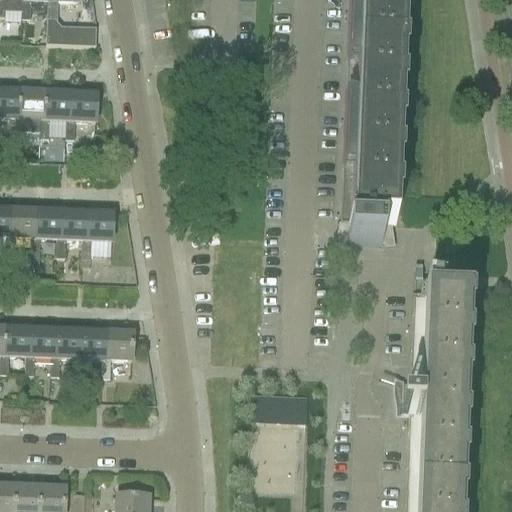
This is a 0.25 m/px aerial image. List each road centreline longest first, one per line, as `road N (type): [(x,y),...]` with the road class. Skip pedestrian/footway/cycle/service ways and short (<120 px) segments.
road 1 (unclassified): [(184,462),(114,0)]
road 2 (unclassified): [(295,368),(300,0)]
road 3 (unclassified): [(365,511),(372,303)]
road 4 (unclassified): [(184,462),(0,454)]
